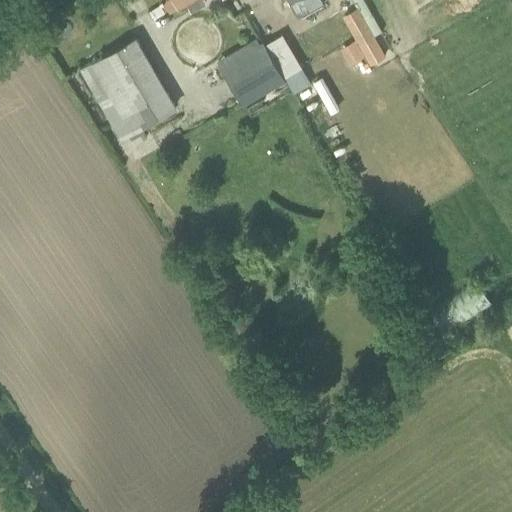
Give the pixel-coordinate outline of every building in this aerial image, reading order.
[(164,0),(170,10),(187,1),(192,9),(206,2),(205,0),(164,0)] [(288,0),(296,13),(302,15),(323,4),(320,0),(288,0)] [(367,26),(354,34),(371,64),(384,56),(372,35),(367,26)] [(267,41),(284,76),(302,66),(283,32),(267,41)] [(81,67),(121,137),(176,105),(135,35),(81,67)] [(354,40),(341,48),(349,62),(362,54),(354,40)] [(221,63),(242,100),(282,78),(260,41),(221,63)]
